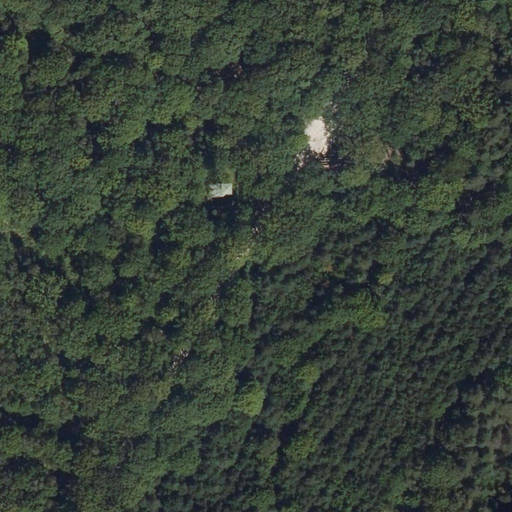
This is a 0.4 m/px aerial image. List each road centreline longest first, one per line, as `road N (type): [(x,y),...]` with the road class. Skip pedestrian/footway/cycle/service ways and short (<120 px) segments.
road 1 (track): [(395,0),(92,511)]
road 2 (track): [(319,128),(113,0)]
